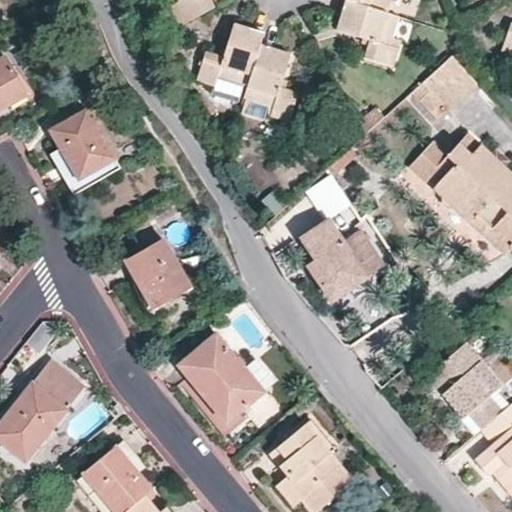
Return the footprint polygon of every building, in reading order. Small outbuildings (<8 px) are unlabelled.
[(175,0),(172,2),(177,11),(187,5),(184,0),(175,0)] [(184,0),(187,5),(177,11),(185,27),(211,13),(205,0),(184,0)] [(334,0),(344,3),(384,16),(388,0),(334,0)] [(384,16),(344,3),(341,12),(334,32),(367,43),(362,60),(391,69),(396,52),(386,49),(389,40),(395,19),(384,16)] [(511,23),(502,50),(511,54),(511,23)] [(251,92),(263,50),(266,39),(254,35),(236,29),(225,63),(209,59),(200,87),(217,92),(220,82),(230,85),(251,92)] [(386,49),(396,52),(400,43),(389,40),(386,49)] [(278,114),(276,123),(293,129),(302,99),(284,94),(293,61),(293,60),(292,59),(273,53),(263,50),(251,92),(247,104),(269,111),(278,114)] [(447,113),(477,84),(452,57),(451,58),(421,86),(428,94),(447,113)] [(0,112),(10,107),(7,103),(27,92),(24,85),(10,59),(0,64),(0,112)] [(227,95),(230,85),(220,82),(217,92),(227,95)] [(7,103),(10,107),(11,109),(35,95),(29,83),(24,85),(27,92),(7,103)] [(428,94),(421,86),(411,95),(419,104),(428,94)] [(437,122),(447,113),(428,94),(419,104),(437,122)] [(62,147),(79,179),(117,157),(88,108),(51,128),(62,147)] [(266,121),(276,123),(278,114),(269,111),(266,121)] [(434,136),(409,162),(428,180),(426,181),(467,219),(505,254),(511,246),(511,180),(466,137),(453,152),(434,136)] [(70,184),(79,179),(62,147),(52,152),(66,177),(70,184)] [(356,260),(372,248),(353,221),(336,233),(323,215),(297,234),(313,256),(305,262),(322,285),(356,260)] [(192,288),(165,238),(127,260),(145,292),(150,289),(160,307),(176,298),(192,288)] [(365,272),(381,260),(372,248),(356,260),(365,272)] [(331,297),(365,272),(356,260),(322,285),(331,297)] [(265,390),(217,332),(178,365),(191,380),(225,422),(242,409),(265,390)] [(485,436),(507,416),(493,401),(503,392),(467,350),(435,378),(447,390),(442,395),(451,405),(468,424),(472,421),(485,436)] [(0,440),(26,462),(85,387),(52,360),(32,385),(0,424),(0,440)] [(447,390),(435,378),(430,382),(442,395),(447,390)] [(225,422),(191,380),(182,388),(189,397),(225,442),(251,420),(242,409),(225,422)] [(511,411),(507,416),(485,436),(497,449),(479,466),(489,477),(493,481),(497,478),(502,474),(511,484),(511,411)] [(285,477),(302,497),(314,511),(315,511),(355,480),(307,422),(268,456),(285,477)] [(122,444),(116,449),(140,478),(146,473),(135,459),(122,444)] [(124,511),(142,497),(150,491),(140,478),(116,449),(86,473),(118,511),(124,511)] [(511,494),(511,484),(502,474),(497,478),(511,494)] [(289,508),(302,497),(285,477),(271,487),(280,498),(289,508)] [(154,511),(142,497),(124,511),(154,511)]
